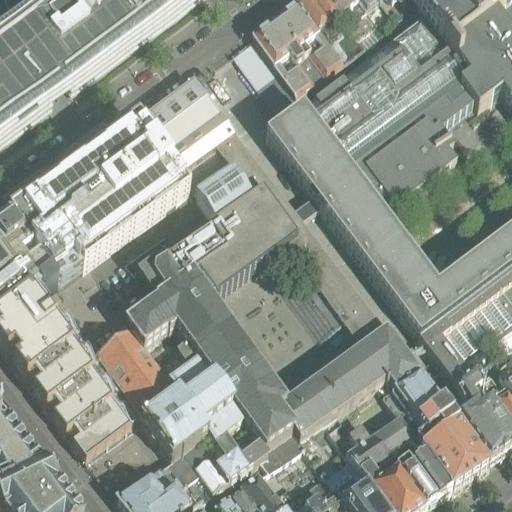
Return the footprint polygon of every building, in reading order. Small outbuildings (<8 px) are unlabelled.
[(205,3),(203,0),(0,0),(0,154),(52,116),(149,44),(205,3)] [(342,51),(329,34),(338,28),(316,0),(296,15),(342,76),(354,67),(342,51)] [(365,24),(347,0),(316,0),(338,28),(338,27),(356,50),(373,37),(373,36),(364,25),(365,24)] [(372,4),(368,0),(347,0),(365,24),(364,25),(373,36),(387,25),(372,4)] [(421,15),(441,0),(384,0),(392,9),(398,3),(402,0),(413,14),(418,11),(421,15)] [(511,50),(494,27),(494,26),(491,22),(504,13),(506,16),(508,15),(496,0),(441,0),(421,15),(417,19),(423,27),(413,35),(385,56),(448,138),(471,120),(476,127),(499,109),(511,125),(511,241),(476,269),(511,316),(511,50)] [(342,76),(296,15),(274,31),(320,92),(342,76)] [(320,92),(274,31),(251,48),(296,110),(320,92)] [(367,56),(377,48),(371,41),(361,49),(367,56)] [(511,316),(476,269),(435,299),(377,223),(388,215),(393,222),(456,175),(457,177),(462,173),(455,163),(463,158),(448,138),(385,56),(264,148),(368,285),(454,399),(456,402),(472,391),(462,377),(483,362),(497,351),(511,340),(511,316)] [(265,481),(267,483),(301,460),(306,455),(301,450),(322,435),(380,394),(386,390),(394,401),(418,384),(417,384),(384,340),(219,126),(192,91),(138,131),(190,201),(193,205),(194,205),(213,231),(143,279),(135,284),(143,296),(154,311),(154,312),(155,313),(143,321),(122,336),(126,341),(93,365),(139,426),(142,429),(139,432),(142,436),(143,435),(150,444),(149,445),(149,446),(160,459),(161,461),(162,460),(168,469),(167,470),(170,473),(197,455),(206,448),(223,471),(214,478),(226,495),(241,485),(252,477),(258,472),(265,481)] [(143,235),(187,203),(190,201),(138,131),(8,227),(49,283),(51,286),(74,268),(82,280),(143,235)] [(0,318),(49,283),(8,227),(7,227),(6,227),(0,231),(0,318)] [(139,426),(93,365),(89,360),(83,365),(70,348),(65,340),(56,329),(40,307),(57,294),(51,286),(49,283),(38,291),(27,299),(0,318),(0,359),(3,363),(5,366),(5,365),(19,385),(29,398),(36,407),(84,472),(85,471),(87,469),(129,438),(127,435),(135,428),(139,426)] [(511,340),(497,351),(511,370),(511,369),(511,340)] [(511,408),(501,394),(499,378),(498,379),(483,362),(462,377),(472,391),(476,389),(482,398),(490,410),(511,442),(511,408)] [(511,390),(511,391),(501,377),(499,378),(501,394),(511,408),(511,390)] [(453,430),(426,395),(418,384),(394,401),(386,390),(380,394),(388,404),(382,408),(397,429),(416,455),(450,502),(474,486),(488,476),(487,476),(488,475),(488,474),(487,475),(453,430)] [(511,442),(490,410),(479,417),(471,406),(482,398),(476,389),(472,391),(456,402),(462,416),(465,420),(457,426),(453,430),(487,475),(488,474),(488,475),(492,473),(501,467),(500,467),(511,458),(511,442)] [(419,511),(400,482),(405,478),(402,473),(408,470),(403,464),(416,455),(397,429),(368,448),(360,436),(348,444),(356,456),(344,464),(379,511),(419,511)] [(0,511),(64,511),(57,502),(58,502),(41,479),(40,479),(6,433),(0,435),(0,511)] [(337,508),(340,511),(379,511),(344,464),(333,449),(333,448),(322,435),(301,450),(306,455),(301,460),(307,466),(313,476),(332,501),(337,508)] [(201,511),(226,495),(214,478),(197,455),(170,473),(143,491),(114,511),(115,511),(201,511)] [(450,502),(416,455),(403,464),(408,470),(437,510),(450,502)] [(433,511),(437,510),(408,470),(402,473),(405,478),(400,482),(419,511),(433,511)] [(277,511),(257,487),(238,499),(239,501),(248,511),(277,511)] [(248,511),(239,501),(227,509),(228,511),(248,511)]
